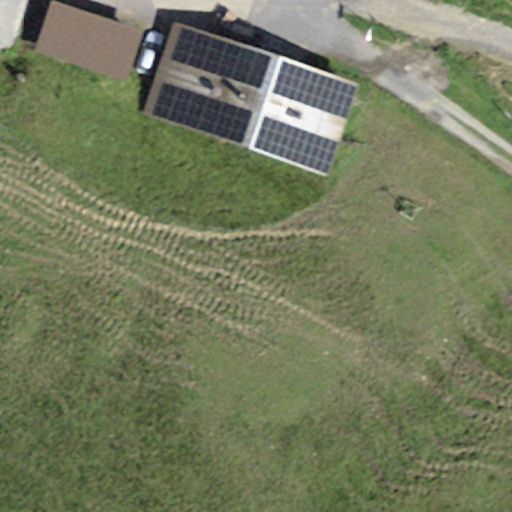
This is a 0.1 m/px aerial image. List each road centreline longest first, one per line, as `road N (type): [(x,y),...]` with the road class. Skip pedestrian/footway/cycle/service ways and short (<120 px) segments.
road 1 (unclassified): [(159,0),(231,8),(299,30),(399,81),(511,156)]
road 2 (track): [(511,48),(422,23),(231,8)]
